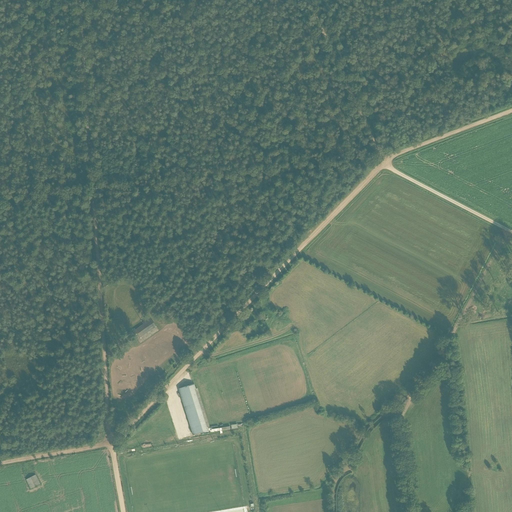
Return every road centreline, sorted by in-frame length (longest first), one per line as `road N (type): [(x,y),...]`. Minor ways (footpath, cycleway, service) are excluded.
road 1 (track): [(109,442),(384,163)]
road 2 (track): [(109,442),(92,195)]
road 3 (track): [(92,195),(79,0)]
road 4 (track): [(308,0),(384,163)]
road 5 (track): [(511,232),(384,163)]
road 6 (track): [(384,163),(511,111)]
